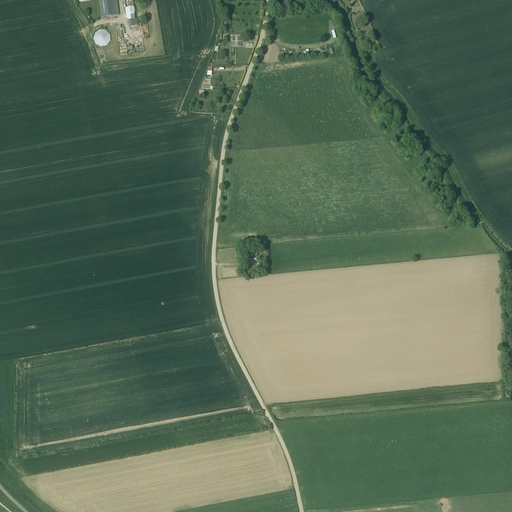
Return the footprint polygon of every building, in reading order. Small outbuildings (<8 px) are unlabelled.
[(98,0),(101,18),(119,15),(116,0),(98,0)] [(138,25),(137,19),(139,19),(136,0),(125,0),(124,0),(126,20),(128,20),(129,26),(138,25)] [(350,17),(353,22),(367,17),(364,11),(350,17)] [(107,46),(110,41),(110,35),(106,31),(100,30),(95,33),(93,39),(96,44),(101,47),(107,46)] [(379,45),(360,52),(362,56),(370,53),(380,48),(379,45)] [(247,253),(247,257),(247,262),(257,262),(257,256),(257,252),(247,253)]
